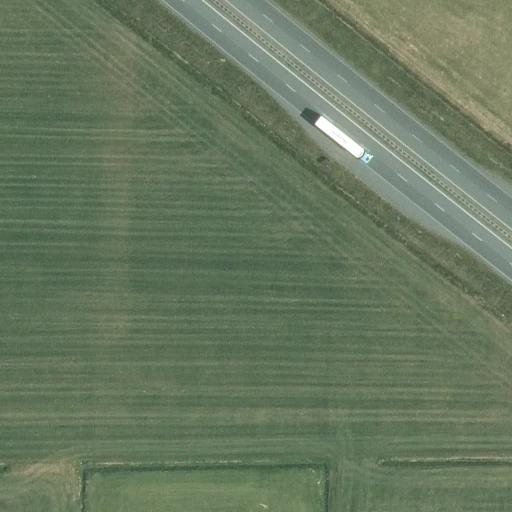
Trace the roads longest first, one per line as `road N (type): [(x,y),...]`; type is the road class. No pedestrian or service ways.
road 1 (trunk): [(180,0),(511,267)]
road 2 (trunk): [(511,216),(244,0)]
